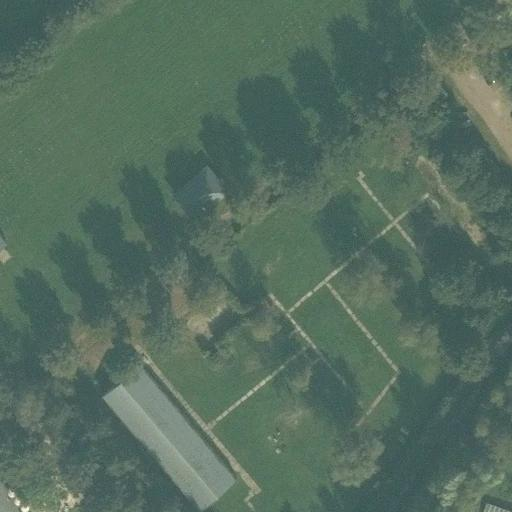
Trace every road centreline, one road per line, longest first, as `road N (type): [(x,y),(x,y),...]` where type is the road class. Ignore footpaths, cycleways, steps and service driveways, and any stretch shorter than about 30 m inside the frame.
road 1 (unknown): [(66,357),(419,63),(457,75),(511,140)]
road 2 (track): [(0,384),(106,511)]
